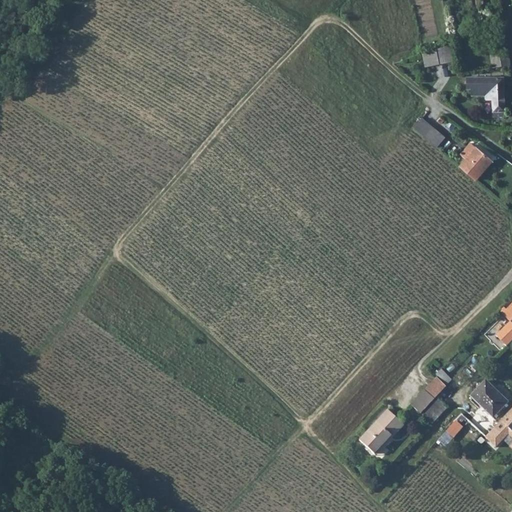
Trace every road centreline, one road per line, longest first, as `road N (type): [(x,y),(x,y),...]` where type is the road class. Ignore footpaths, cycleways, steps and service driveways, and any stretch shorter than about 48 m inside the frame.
road 1 (track): [(15,373),(78,306),(111,253),(326,18),(428,103),(511,159)]
road 2 (track): [(199,333),(313,220),(445,339),(511,273)]
road 3 (track): [(223,511),(303,428),(111,253)]
